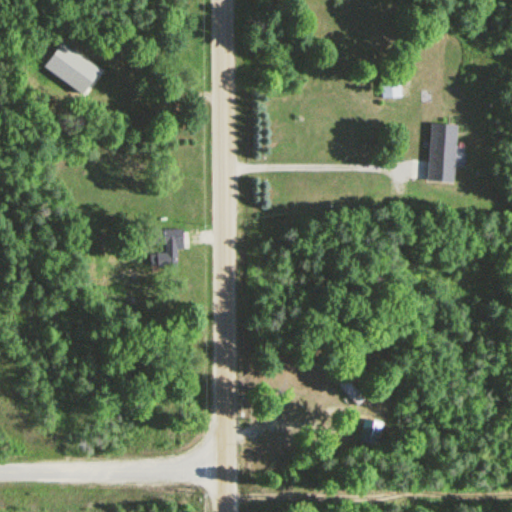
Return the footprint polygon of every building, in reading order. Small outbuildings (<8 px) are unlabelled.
[(380,72),(382,95),(402,94),(401,71),(380,72)] [(132,110),(132,78),(111,78),(111,110),(132,110)] [(433,123),(430,180),(456,182),(460,124),(433,123)] [(183,250),(183,230),(151,230),(151,245),(164,245),(164,254),(150,254),(150,268),(177,268),(177,250),(183,250)] [(338,384),(354,406),(361,400),(345,379),(338,384)] [(366,416),(358,438),(381,445),(388,423),(366,416)]
